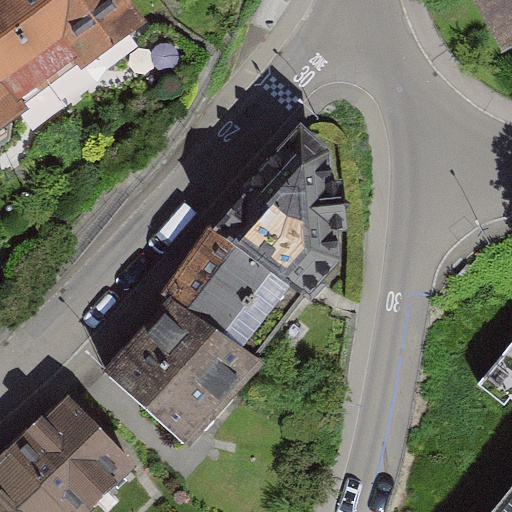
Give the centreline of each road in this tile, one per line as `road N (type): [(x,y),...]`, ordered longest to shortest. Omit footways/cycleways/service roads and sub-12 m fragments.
road 1 (residential): [(356,34),(312,61),(268,105),(0,391)]
road 2 (residential): [(356,511),(420,176)]
road 3 (residential): [(420,176),(418,120),(392,73),(356,34)]
